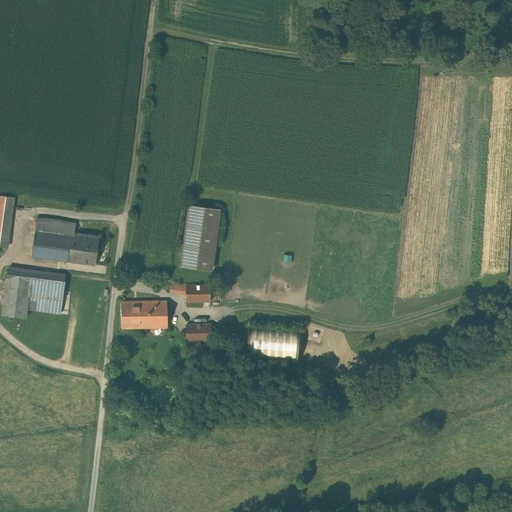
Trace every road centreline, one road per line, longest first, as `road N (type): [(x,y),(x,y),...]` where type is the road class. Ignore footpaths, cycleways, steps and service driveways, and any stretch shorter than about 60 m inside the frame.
road 1 (track): [(150,31),(291,55),(511,55)]
road 2 (track): [(511,289),(363,328),(272,306),(210,312)]
road 3 (track): [(154,0),(124,220)]
